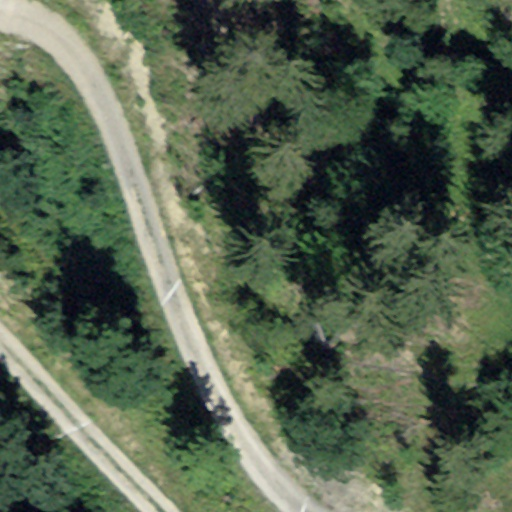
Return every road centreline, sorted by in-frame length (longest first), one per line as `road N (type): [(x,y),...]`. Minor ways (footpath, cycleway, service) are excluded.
road 1 (track): [(0,21),(35,24),(77,52),(126,155),(172,296),(241,431),(291,492),(322,511)]
road 2 (track): [(161,511),(0,344)]
